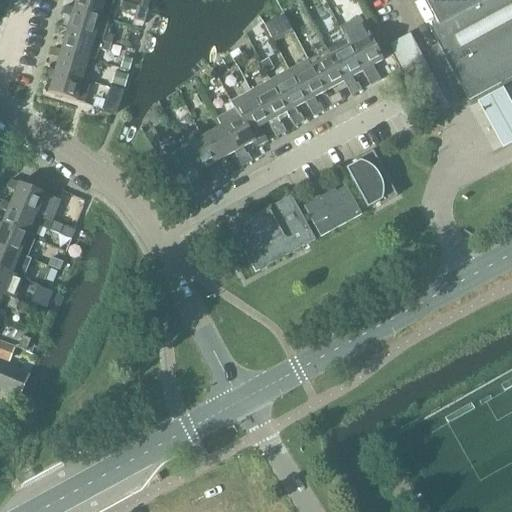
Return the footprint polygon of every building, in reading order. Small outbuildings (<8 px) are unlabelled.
[(76,0),(73,10),(101,18),(106,0),(76,0)] [(149,0),(140,0),(138,6),(147,9),(149,0)] [(430,30),(447,60),(492,35),(511,71),(511,0),(425,0),(439,25),(430,30)] [(71,18),(67,30),(111,43),(115,30),(106,27),(108,20),(101,18),(73,10),(65,7),(63,15),(71,18)] [(343,36),(345,41),(362,72),(370,86),(380,81),(376,73),(374,74),(371,68),(383,61),(366,30),(365,30),(362,25),(358,22),(353,23),(347,27),(343,30),(343,36)] [(65,38),(61,51),(88,59),(92,46),(98,48),(98,50),(109,53),(111,43),(67,30),(59,28),(57,36),(65,38)] [(402,62),(422,54),(413,33),(393,41),(402,62)] [(470,101),(511,77),(511,71),(492,35),(447,60),(470,101)] [(345,41),(327,51),(343,83),(351,96),(361,91),(357,83),(355,84),(352,78),(362,72),(345,41)] [(58,59),(55,72),(82,80),(88,59),(61,51),(53,49),(51,57),(58,59)] [(327,51),(308,61),(325,93),(343,83),(327,51)] [(308,61),(289,71),(306,103),(313,117),(323,111),(319,104),(317,105),(314,98),(325,93),(308,61)] [(55,72),(47,69),(44,77),(52,80),(48,94),(84,105),(90,83),(82,80),(55,72)] [(269,82),(287,113),(294,127),(304,122),(300,114),(298,115),(295,109),(306,103),(289,71),(269,82)] [(269,82),(251,92),(268,124),(275,137),(285,132),(281,124),(279,125),(276,119),(287,113),(269,82)] [(103,110),(116,114),(123,91),(110,87),(103,110)] [(499,91),(474,105),(479,114),(487,128),(494,140),(500,152),(511,145),(511,114),(504,100),(499,91)] [(231,103),(234,109),(253,143),(254,142),(257,147),(267,142),(263,134),(260,136),(257,129),(268,124),(251,92),(231,103)] [(328,99),(332,106),(342,101),(338,93),(328,99)] [(216,119),(221,128),(235,153),(242,167),(252,162),(248,154),(246,155),(243,148),(253,143),(234,109),(216,119)] [(221,128),(202,138),(215,163),(223,177),(233,172),(229,164),(227,165),(224,159),(235,153),(221,128)] [(199,132),(180,142),(197,173),(200,180),(204,187),(214,182),(210,174),(208,175),(205,169),(215,163),(202,138),(199,132)] [(197,173),(180,142),(160,153),(184,198),(194,193),(191,186),(190,187),(186,179),(197,173)] [(397,197),(372,152),(355,161),(357,164),(346,170),(367,209),(378,203),(380,206),(397,197)] [(15,192),(10,204),(10,205),(36,216),(37,215),(42,203),(47,205),(47,206),(57,210),(61,201),(54,198),(46,195),(11,180),(7,189),(15,192)] [(50,186),(46,195),(54,198),(58,190),(50,186)] [(304,207),(320,238),(361,215),(346,187),(335,193),(334,191),(304,207)] [(228,223),(255,273),(315,241),(291,196),(254,216),(251,211),(228,223)] [(0,209),(7,212),(2,224),(1,225),(35,238),(40,227),(49,231),(52,222),(37,215),(36,216),(10,205),(10,204),(2,201),(0,206),(0,209)] [(0,247),(31,260),(27,258),(35,238),(1,225),(2,224),(0,223),(0,247)] [(0,270),(23,280),(31,260),(0,247),(0,270)] [(53,257),(63,261),(65,254),(56,250),(53,257)] [(47,268),(44,275),(55,280),(58,272),(47,268)] [(0,294),(15,300),(23,280),(0,270),(0,294)] [(39,289),(36,297),(47,301),(50,294),(39,289)] [(0,303),(6,305),(5,307),(15,311),(19,302),(15,300),(0,294),(0,303)] [(17,349),(26,352),(31,340),(22,337),(17,349)] [(12,362),(30,369),(35,356),(16,350),(12,362)] [(0,388),(20,397),(28,375),(0,363),(0,388)]
